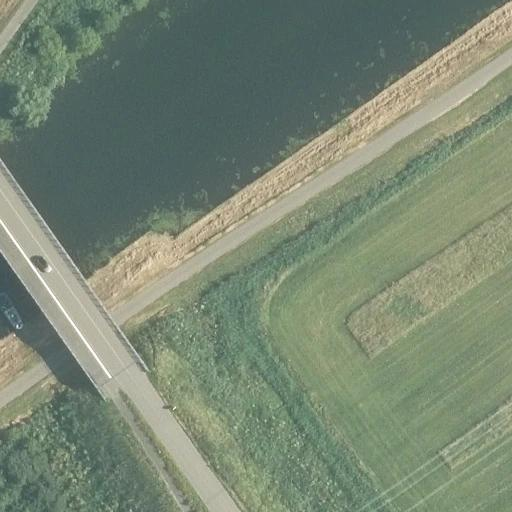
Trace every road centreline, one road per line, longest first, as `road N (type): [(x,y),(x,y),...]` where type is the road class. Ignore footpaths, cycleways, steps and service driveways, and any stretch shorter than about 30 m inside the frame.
road 1 (tertiary): [(0,403),(511,48)]
road 2 (tertiary): [(219,511),(0,196)]
